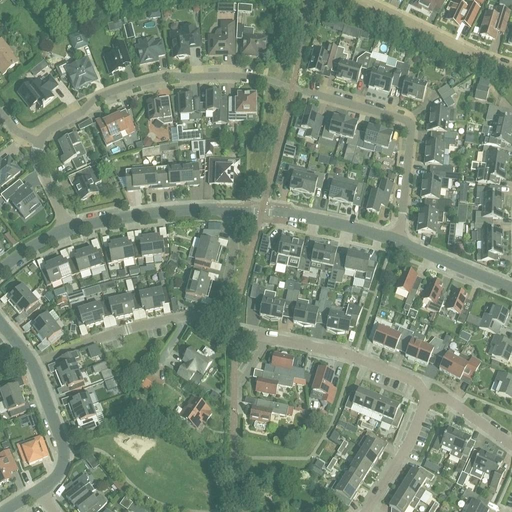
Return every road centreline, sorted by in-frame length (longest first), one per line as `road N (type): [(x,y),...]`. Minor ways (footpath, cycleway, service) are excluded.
road 1 (residential): [(400,243),(407,120),(297,89),(245,76),(141,83),(90,103),(40,142)]
road 2 (residential): [(34,364),(101,338),(216,311),(235,249),(234,212)]
road 3 (residential): [(430,398),(415,382),(354,358),(268,338)]
road 4 (residential): [(68,231),(141,215),(234,212)]
road 5 (residential): [(511,68),(360,0)]
road 6 (residential): [(38,491),(59,474),(64,457),(34,364)]
road 7 (residential): [(400,243),(261,212)]
road 8 (residential): [(367,511),(430,398)]
road 9 (residential): [(511,288),(400,243)]
